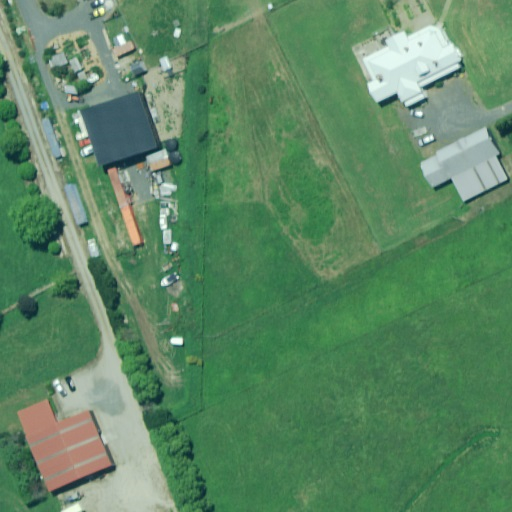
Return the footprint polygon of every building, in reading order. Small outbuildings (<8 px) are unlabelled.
[(454,48),(442,24),(412,39),(409,33),(389,43),(393,49),(368,61),(379,82),(373,85),(382,104),(403,94),(410,109),(430,99),(425,89),(469,67),(458,46),(454,48)] [(502,155),(489,130),(423,165),(436,189),(455,180),(467,203),(510,180),(497,157),(502,155)] [(60,425),(50,402),(21,414),(54,493),(116,467),(92,412),(60,425)] [(153,461),(141,466),(149,487),(162,482),(153,461)] [(118,473),(108,477),(117,497),(126,493),(118,473)]
